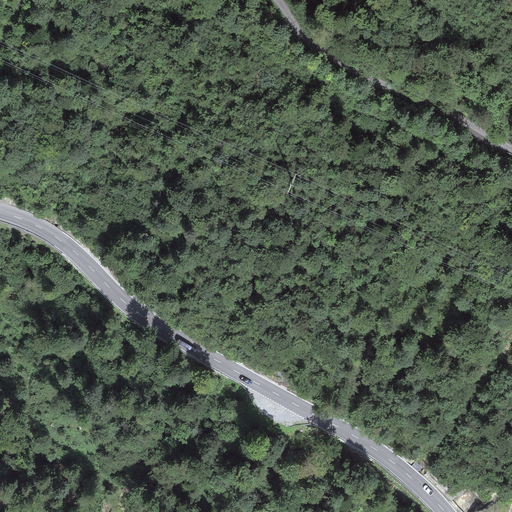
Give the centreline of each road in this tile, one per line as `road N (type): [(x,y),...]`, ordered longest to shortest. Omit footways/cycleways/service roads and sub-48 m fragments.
road 1 (secondary): [(0,211),(64,243),(164,329),(376,450),(446,511)]
road 2 (unclassified): [(277,0),(324,55),(511,148)]
